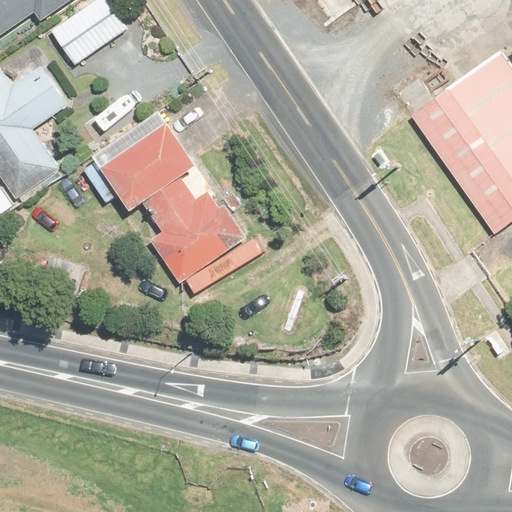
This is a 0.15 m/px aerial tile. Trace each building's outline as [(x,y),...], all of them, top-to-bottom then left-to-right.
[(0,0),(0,40),(39,13),(44,21),(74,0),(0,0)] [(129,31),(108,0),(104,0),(56,32),(79,65),(129,31)] [(511,195),(511,64),(490,34),(410,92),(494,208),(511,195)] [(74,107),(35,48),(0,71),(0,170),(20,201),(64,172),(37,131),(74,107)] [(200,166),(165,114),(99,158),(136,212),(149,203),(168,233),(155,241),(184,284),(250,239),(217,190),(200,201),(184,177),(200,166)] [(0,220),(18,209),(4,186),(0,187),(0,220)]
